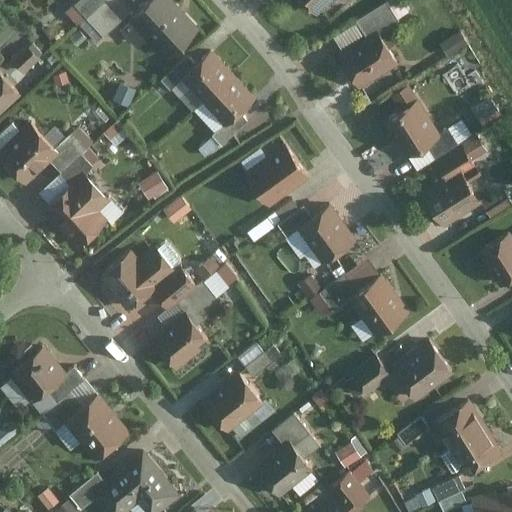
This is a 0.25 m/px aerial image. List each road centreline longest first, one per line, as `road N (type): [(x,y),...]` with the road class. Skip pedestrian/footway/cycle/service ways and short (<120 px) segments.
road 1 (residential): [(216,0),(293,87),(511,377)]
road 2 (residential): [(236,511),(47,279)]
